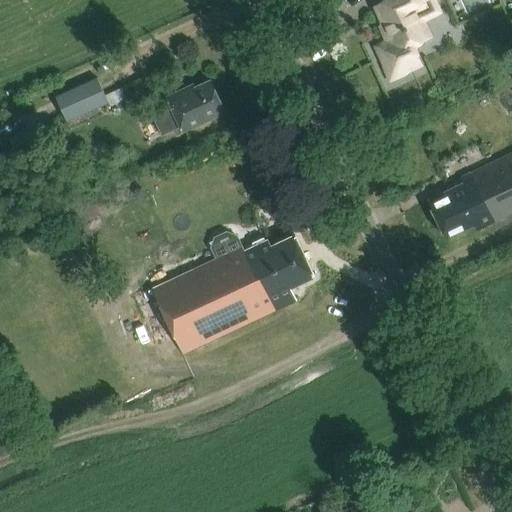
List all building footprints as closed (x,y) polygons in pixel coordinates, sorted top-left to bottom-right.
[(392,0),(392,1),(379,7),(391,33),(387,35),(391,44),(379,49),(392,76),(413,66),(405,49),(428,38),(418,17),(433,11),(427,0),(392,0)] [(465,5),(471,17),(496,6),(493,0),(449,0),(453,10),(465,5)] [(67,122),(109,103),(97,79),(56,98),(67,122)] [(162,137),(182,127),(184,132),(225,113),(210,82),(192,91),(190,87),(168,97),(173,108),(153,117),(162,137)] [(497,229),(511,221),(511,153),(462,178),(464,184),(429,200),(447,238),(474,225),(477,231),(494,223),(497,229)] [(169,242),(153,201),(113,216),(128,257),(169,242)] [(314,279),(313,276),(314,276),(296,239),(295,239),(294,237),(272,247),(269,241),(266,242),(263,239),(253,244),(253,248),(245,252),(243,248),(153,289),(182,354),(297,301),(292,289),(314,279)]
